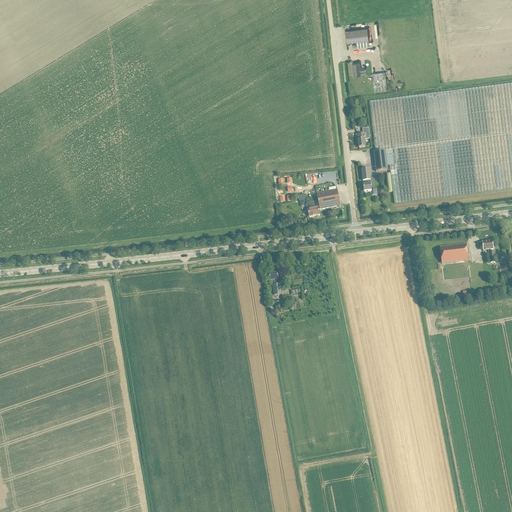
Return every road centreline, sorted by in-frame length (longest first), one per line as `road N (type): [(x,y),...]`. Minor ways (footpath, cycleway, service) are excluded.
road 1 (primary): [(354,232),(0,274)]
road 2 (unclassified): [(354,232),(328,0)]
road 3 (primary): [(511,214),(354,232)]
